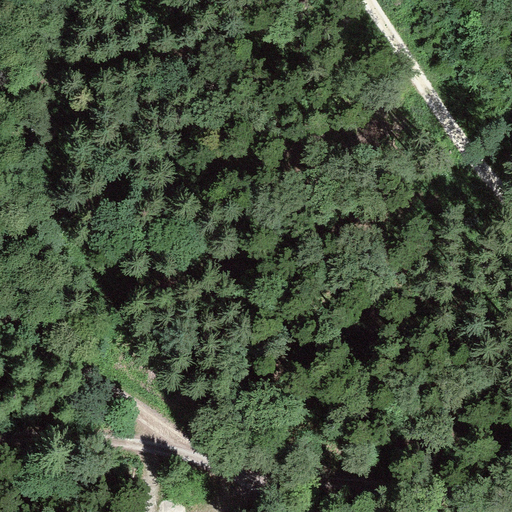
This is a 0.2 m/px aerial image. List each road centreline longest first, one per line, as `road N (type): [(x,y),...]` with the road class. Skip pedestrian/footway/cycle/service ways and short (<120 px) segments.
road 1 (track): [(164,440),(249,486),(511,508)]
road 2 (track): [(153,511),(164,440),(0,311)]
road 3 (track): [(370,0),(511,205)]
road 4 (track): [(164,440),(0,444)]
